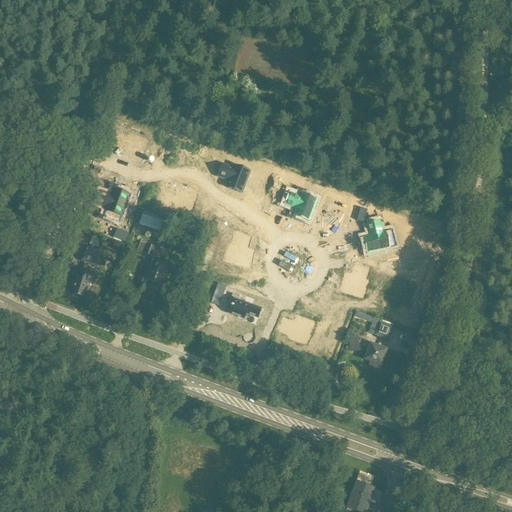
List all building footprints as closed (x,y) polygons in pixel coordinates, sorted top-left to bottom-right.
[(118,117),(113,129),(122,133),(126,120),(118,117)] [(118,131),(113,144),(125,148),(122,156),(140,162),(148,139),(131,133),(130,136),(118,131)] [(222,164),(217,177),(226,180),(228,181),(226,188),(242,193),(250,172),(234,166),(233,169),(222,164)] [(287,180),(285,186),(295,190),(297,184),(287,180)] [(95,190),(91,202),(103,207),(102,210),(119,216),(127,193),(110,187),(107,194),(95,190)] [(167,190),(162,203),(174,207),(173,210),(190,216),(198,193),(181,187),(179,194),(167,190)] [(298,187),(294,200),(305,204),(303,212),(320,218),(328,195),(311,188),(310,191),(298,187)] [(337,206),(334,215),(341,217),(342,218),(348,203),(340,200),(337,206)] [(163,216),(145,210),(139,225),(158,231),(163,216)] [(386,233),(378,235),(383,252),(407,245),(402,228),(399,229),(396,217),(382,220),(386,233)] [(236,244),(231,262),(255,269),(260,251),(253,249),(256,237),(243,233),(240,245),(236,244)] [(165,243),(167,237),(161,234),(159,240),(165,243)] [(115,241),(112,248),(123,253),(126,245),(115,241)] [(165,270),(156,267),(162,250),(140,243),(137,252),(153,258),(151,265),(148,264),(143,279),(152,283),(152,285),(153,286),(154,287),(156,287),(157,287),(159,285),(165,270)] [(95,265),(99,252),(85,247),(81,261),(95,265)] [(348,272),(343,290),(367,297),(372,279),(368,278),(372,266),(359,262),(355,274),(348,272)] [(96,277),(78,271),(71,294),(72,294),(71,297),(77,298),(78,296),(83,297),(85,290),(86,291),(88,284),(94,285),(96,277)] [(258,318),(261,311),(233,301),(228,313),(244,319),(246,314),(258,318)] [(295,324),(290,336),(302,341),(301,344),(318,350),(326,326),(309,320),(307,328),(295,324)] [(387,341),(392,326),(378,321),(373,336),(387,341)] [(349,353),(359,352),(358,336),(348,337),(349,353)] [(371,346),(365,361),(370,362),(368,366),(369,367),(369,369),(371,370),(372,370),(374,371),(376,371),(377,370),(379,369),(380,366),(385,351),(371,346)] [(268,353),(265,360),(266,360),(273,363),(276,355),(268,353)] [(335,503),(331,511),(365,511),(373,490),(356,484),(347,508),(335,503)] [(334,487),(330,498),(339,501),(343,491),(334,487)]
